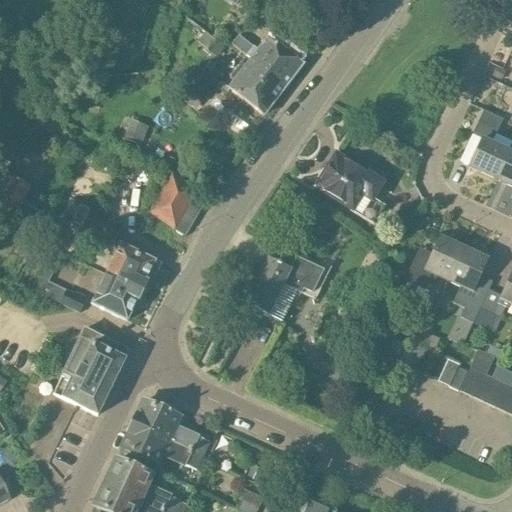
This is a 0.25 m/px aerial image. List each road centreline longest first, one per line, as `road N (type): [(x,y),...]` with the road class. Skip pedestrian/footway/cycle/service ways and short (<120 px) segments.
road 1 (tertiary): [(168,366),(165,334),(197,267),(381,0)]
road 2 (tertiary): [(464,511),(188,387),(168,366)]
road 3 (residential): [(511,225),(441,194),(433,176),(434,155),(510,0)]
road 4 (residential): [(66,511),(127,389),(168,366)]
